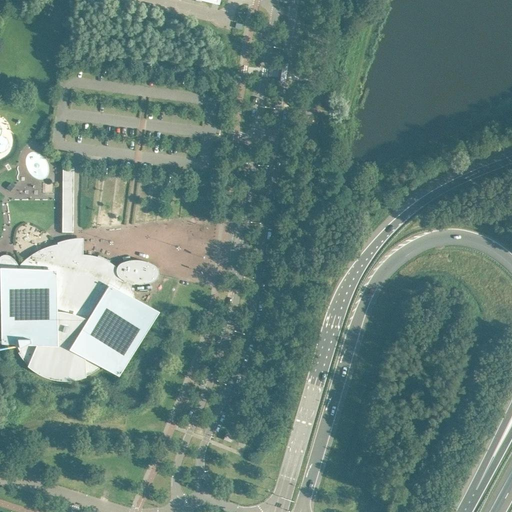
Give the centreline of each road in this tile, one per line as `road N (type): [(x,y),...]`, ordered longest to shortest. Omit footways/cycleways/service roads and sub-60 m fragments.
road 1 (motorway): [(511,158),(404,214),(348,282),(277,511)]
road 2 (motorway): [(302,511),(360,309),(390,260),(444,234),(485,241),(511,259)]
road 3 (unclassified): [(256,139),(228,334),(174,474),(181,510)]
road 4 (unclassified): [(205,497),(200,454),(244,332),(271,141)]
road 5 (unclassified): [(271,141),(292,0)]
road 6 (unclassified): [(278,0),(256,139)]
road 7 (unclassified): [(0,478),(118,511)]
